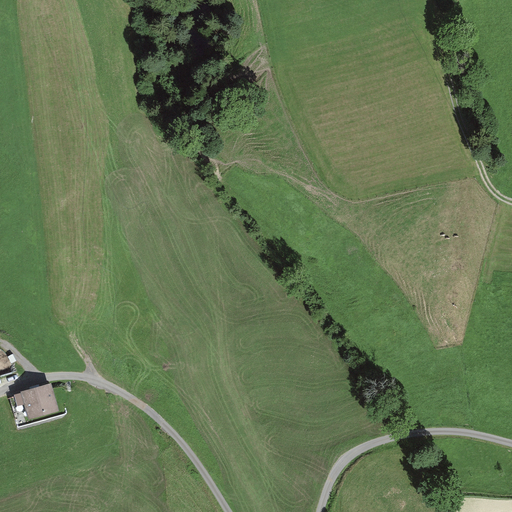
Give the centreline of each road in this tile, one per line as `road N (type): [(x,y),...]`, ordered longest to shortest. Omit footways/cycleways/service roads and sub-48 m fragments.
road 1 (track): [(228,511),(166,426),(122,392),(58,375),(0,393)]
road 2 (track): [(511,443),(448,431),(376,442),(339,465),(320,511)]
road 3 (track): [(441,60),(480,169),(511,202)]
